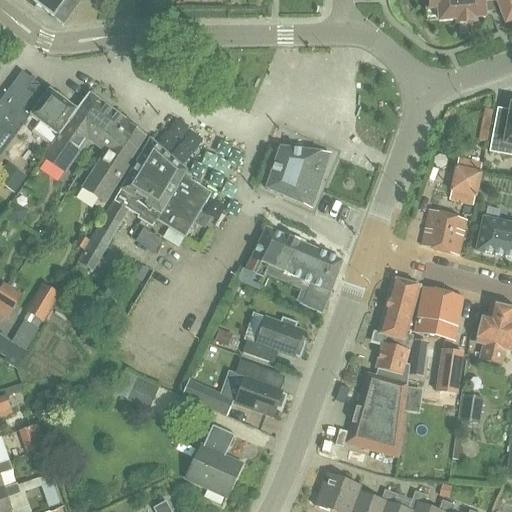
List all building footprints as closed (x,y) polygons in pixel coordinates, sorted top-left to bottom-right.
[(28,0),(63,25),(81,0),(28,0)] [(428,0),(429,10),(438,9),(439,22),(456,21),(456,25),(475,23),(475,19),(485,18),(484,12),(480,0),(428,0)] [(511,0),(480,0),(484,12),(500,10),(505,24),(511,21),(511,0)] [(0,156),(30,116),(60,137),(78,111),(49,90),(47,92),(22,73),(0,102),(0,156)] [(90,94),(79,109),(78,111),(59,137),(45,158),(54,165),(60,157),(70,164),(87,142),(82,138),(80,140),(76,137),(80,132),(85,135),(106,106),(90,94)] [(109,153),(128,121),(106,106),(85,135),(80,132),(76,137),(80,140),(82,138),(87,142),(89,138),(109,152),(109,153)] [(511,106),(508,130),(495,128),(490,152),(511,156),(511,106)] [(105,202),(145,134),(128,121),(109,153),(109,152),(91,179),(101,186),(94,195),(105,202)] [(200,213),(212,194),(193,182),(192,184),(182,179),(186,171),(150,139),(142,153),(91,241),(84,252),(78,262),(92,270),(128,210),(139,217),(137,219),(152,228),(157,221),(184,238),(194,223),(204,229),(210,219),(200,213)] [(311,208),(329,154),(280,148),(266,189),(311,208)] [(480,166),(459,161),(450,199),(470,204),(480,166)] [(0,176),(0,182),(14,192),(23,180),(7,167),(0,176)] [(214,218),(227,212),(222,200),(209,206),(214,218)] [(466,221),(430,210),(423,246),(458,256),(466,221)] [(511,224),(485,219),(478,252),(496,256),(502,257),(511,259),(511,224)] [(303,305),(322,313),(330,292),(342,261),(267,228),(246,270),(263,277),(268,266),(312,284),(303,305)] [(163,242),(143,230),(135,244),(155,255),(163,242)] [(84,252),(91,241),(81,235),(76,246),(84,252)] [(406,365),(412,342),(411,342),(412,337),(411,337),(411,335),(407,334),(420,287),(394,280),(379,335),(387,337),(384,345),(383,344),(376,369),(378,370),(376,378),(368,376),(358,409),(357,409),(347,443),(398,458),(410,366),(406,365)] [(26,349),(38,328),(42,322),(44,323),(61,295),(42,285),(24,321),(22,321),(22,327),(14,342),(26,349)] [(0,313),(7,317),(19,297),(2,286),(0,289),(0,313)] [(455,340),(463,298),(424,288),(415,332),(455,340)] [(511,310),(492,305),(489,316),(484,314),(477,343),(484,345),(480,360),(502,366),(506,351),(511,352),(511,310)] [(297,324),(283,319),(281,323),(266,318),(256,345),(247,341),(243,353),(269,363),(274,351),(294,358),(295,355),(300,357),(305,343),(300,342),(304,331),(295,328),(297,324)] [(28,351),(14,343),(4,360),(17,368),(28,351)] [(459,395),(465,355),(441,351),(435,392),(459,395)] [(267,370),(240,361),(235,375),(244,378),(235,405),(273,418),(277,408),(281,409),(286,396),(281,394),(283,391),(262,384),(267,370)] [(160,389),(137,378),(127,400),(150,410),(160,389)] [(226,418),(233,401),(188,381),(181,397),(226,418)] [(0,398),(0,419),(13,415),(6,396),(0,398)] [(463,396),(459,424),(480,426),(484,399),(463,396)] [(228,498),(243,466),(223,457),(226,452),(227,453),(235,436),(214,426),(203,448),(201,447),(186,478),(228,498)] [(381,460),(373,466),(383,480),(392,473),(381,460)] [(8,461),(0,463),(0,489),(3,488),(0,481),(0,474),(12,470),(8,461)] [(327,511),(340,511),(351,483),(327,474),(315,507),(327,511)] [(367,511),(373,498),(360,493),(362,487),(351,483),(340,511),(367,511)] [(16,484),(0,489),(0,511),(10,511),(8,497),(19,493),(16,484)] [(373,498),(367,511),(394,511),(397,506),(394,505),(398,496),(385,492),(381,501),(373,498)] [(397,506),(394,511),(421,511),(427,498),(415,493),(409,511),(397,506)] [(427,498),(421,511),(448,511),(451,506),(442,502),(439,511),(424,506),(427,498)] [(171,511),(166,502),(153,509),(154,511),(171,511)]
